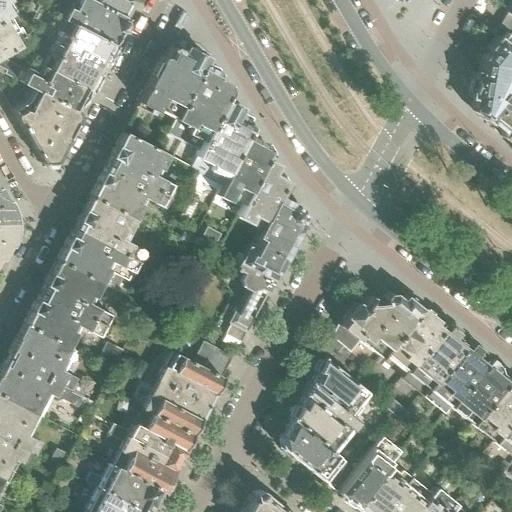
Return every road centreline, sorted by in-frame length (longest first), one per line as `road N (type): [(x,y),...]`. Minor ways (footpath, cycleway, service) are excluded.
road 1 (residential): [(235,444),(356,200)]
road 2 (tertiary): [(224,0),(319,158),(356,200)]
road 3 (residential): [(165,0),(54,207)]
road 4 (tertiary): [(356,200),(511,325)]
road 5 (tertiary): [(412,107),(339,0)]
road 6 (tertiary): [(511,188),(412,107)]
road 7 (residential): [(412,107),(468,0)]
